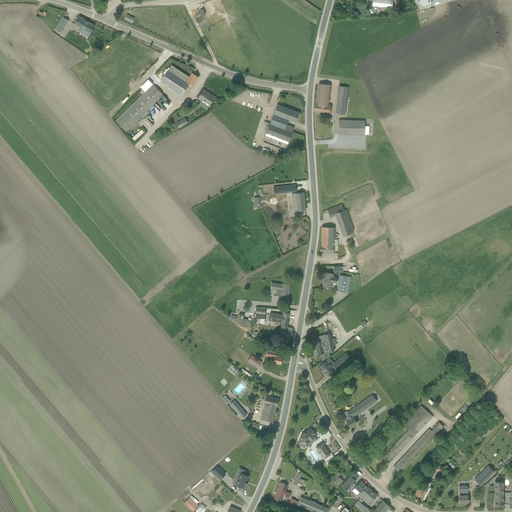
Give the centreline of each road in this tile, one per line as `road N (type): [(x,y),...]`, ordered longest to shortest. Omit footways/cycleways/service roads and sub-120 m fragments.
road 1 (tertiary): [(293,362),(315,227),(310,90)]
road 2 (tertiary): [(310,90),(239,78),(108,21)]
road 3 (unclassified): [(426,511),(375,483),(325,414),(305,367),(293,362)]
road 4 (tertiary): [(249,511),(280,433),(293,362)]
